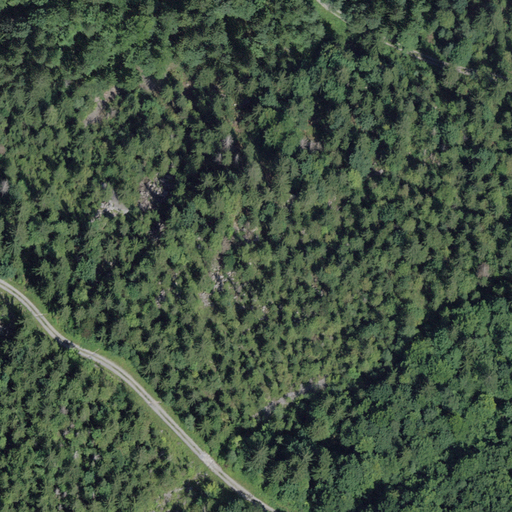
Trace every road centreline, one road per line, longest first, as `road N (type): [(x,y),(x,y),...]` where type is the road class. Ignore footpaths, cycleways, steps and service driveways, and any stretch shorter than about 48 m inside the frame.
road 1 (track): [(275,511),(214,467),(119,369),(68,343),(0,281)]
road 2 (track): [(511,82),(413,54),(319,0)]
